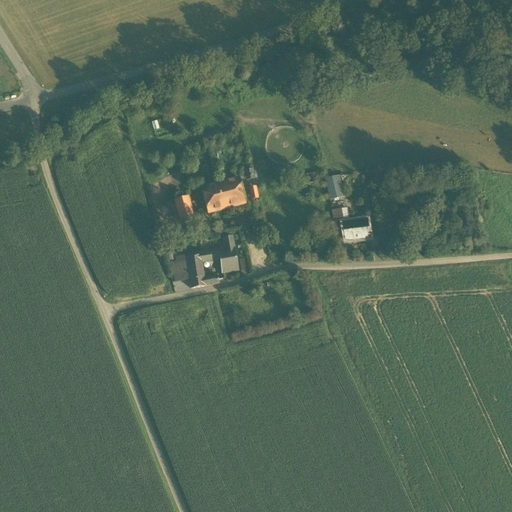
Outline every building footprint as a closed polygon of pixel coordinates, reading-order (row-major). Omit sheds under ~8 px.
[(254,176),(253,169),(244,171),(246,181),(254,179),(254,176)] [(323,172),(288,179),(290,188),(325,181),(323,172)] [(325,180),(330,202),(345,199),(340,177),(325,180)] [(203,189),(209,213),(231,207),(231,206),(244,203),(238,180),(203,189)] [(258,199),(256,187),(249,188),(251,200),(258,199)] [(193,219),(188,199),(175,203),(181,223),(193,219)] [(334,209),(336,220),(343,220),(341,210),(340,208),(334,209)] [(347,209),(341,210),(343,220),(349,219),(347,209)] [(344,224),(347,242),(370,238),(367,220),(344,224)] [(234,248),(232,237),(222,239),(224,249),(198,254),(201,263),(219,260),(221,274),(238,271),(234,248)] [(189,280),(191,290),(205,287),(219,284),(217,276),(214,276),(212,273),(203,274),(201,263),(198,254),(186,256),(187,258),(186,259),(186,260),(188,274),(189,280)] [(171,263),(173,276),(188,274),(186,260),(171,263)] [(248,271),(246,260),(239,261),(242,272),(248,271)] [(175,283),(189,280),(188,274),(173,276),(175,283)]
